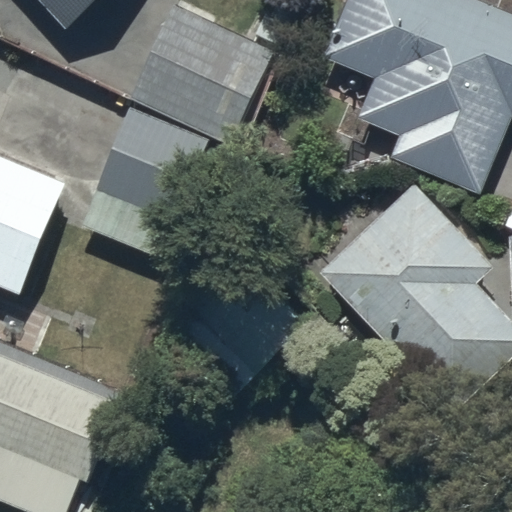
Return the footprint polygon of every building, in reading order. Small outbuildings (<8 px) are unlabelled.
[(51,0),(73,24),(98,0),(51,0)] [(179,0),(175,0),(135,89),(233,134),(275,44),(179,0)] [(511,13),(479,0),(355,0),(337,44),(383,63),(365,107),(413,127),(405,144),(480,176),(511,100),(511,13)] [(211,139),(129,106),(83,219),(165,252),(211,139)] [(0,150),(0,273),(26,284),(71,180),(0,150)] [(416,185),(329,268),(452,397),(511,340),(511,320),(469,274),(485,259),(416,185)] [(171,327),(233,389),(301,322),(239,259),(171,327)] [(0,338),(0,486),(58,511),(59,511),(79,468),(92,474),(127,395),(0,338)]
